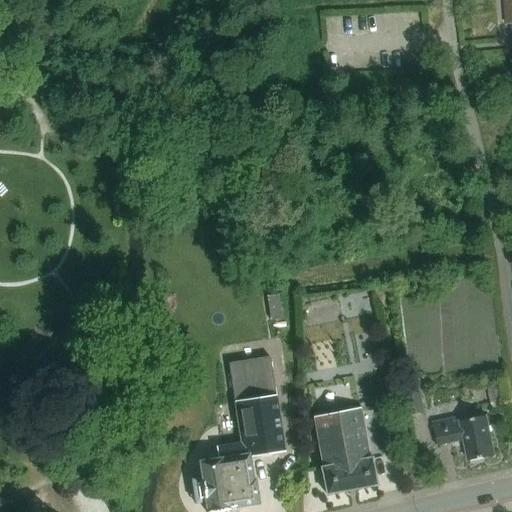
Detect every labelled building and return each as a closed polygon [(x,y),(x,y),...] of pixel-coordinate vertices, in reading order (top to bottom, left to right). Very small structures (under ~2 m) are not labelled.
[(439,285),(438,273),(430,274),(411,276),(413,288),(429,286),(439,285)] [(267,296),(270,320),(282,319),(279,295),(267,296)] [(229,366),(235,403),(241,443),(216,447),(218,459),(200,462),(202,478),(192,480),(196,503),(206,502),(207,511),(227,511),(229,510),(229,508),(259,503),(255,480),(253,480),(249,455),(285,450),(271,360),(229,366)] [(490,380),(477,382),(478,389),(488,387),(506,385),(507,385),(506,378),(490,380)] [(426,414),(421,387),(404,390),(409,417),(426,414)] [(389,396),(369,399),(371,409),(391,405),(390,402),(389,396)] [(327,495),(378,485),(372,458),(370,459),(360,408),(315,417),(325,467),(322,468),(327,495)] [(470,461),(495,456),(487,416),(463,421),(462,417),(434,423),(439,445),(466,440),(470,461)]
